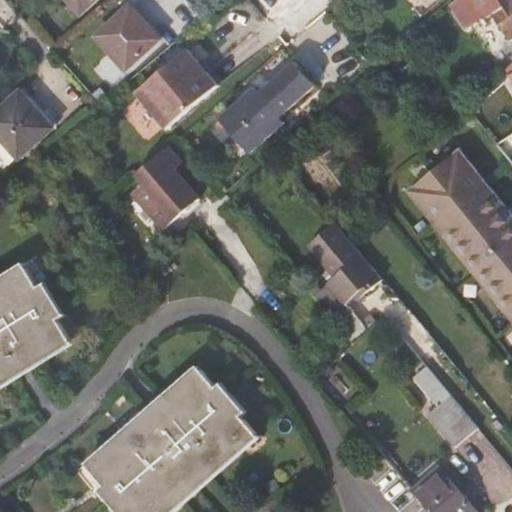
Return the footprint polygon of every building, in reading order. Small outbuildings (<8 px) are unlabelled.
[(67,0),(80,15),(97,0),(67,0)] [(508,3),(511,0),(459,0),(473,23),(499,6),(502,9),(509,4),(508,3)] [(132,4),(97,35),(127,68),(162,37),(132,4)] [(224,87),(213,73),(206,65),(194,50),(141,96),(173,132),(224,87)] [(206,65),(213,73),(219,68),(212,60),(206,65)] [(319,84),(298,60),(262,92),(257,86),(224,117),(254,151),(289,121),(284,115),(319,84)] [(26,87),(22,91),(42,113),(46,110),(26,87)] [(42,113),(22,91),(0,109),(0,161),(7,169),(21,157),(54,128),(59,124),(46,110),(42,113)] [(184,166),(171,151),(141,177),(149,186),(138,196),(169,232),(202,201),(177,172),(184,166)] [(511,208),(468,153),(410,194),(511,319),(511,208)] [(366,254),(356,241),(332,262),(342,274),(331,283),(350,305),(364,292),(368,296),(380,285),(359,260),(366,254)] [(0,386),(8,382),(71,345),(59,325),(66,321),(46,287),(40,291),(27,270),(0,286),(0,386)] [(325,290),(317,297),(323,305),(333,317),(342,310),(325,290)] [(339,323),(354,342),(370,328),(355,309),(339,323)] [(222,389),(204,371),(93,472),(109,490),(103,496),(116,511),(175,511),(262,434),(246,416),(252,411),(227,384),(222,389)] [(482,427),(453,394),(431,413),(459,446),(482,427)] [(481,511),(443,468),(416,491),(434,511),(481,511)]
